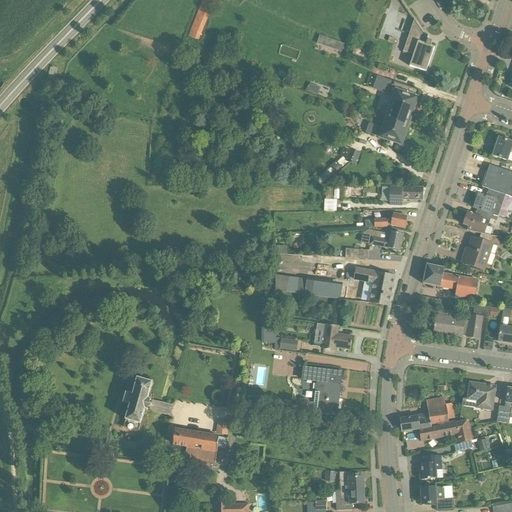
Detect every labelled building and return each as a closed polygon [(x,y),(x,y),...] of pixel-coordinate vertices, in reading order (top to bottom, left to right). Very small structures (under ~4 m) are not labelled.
[(211,14),(216,0),(203,0),(200,10),(189,36),(198,40),(209,13),(211,14)] [(414,20),(414,21),(404,51),(403,51),(403,52),(414,55),(410,67),(426,72),(434,48),(430,47),(432,42),(428,40),(429,36),(428,36),(428,37),(426,36),(414,19),(414,20)] [(317,44),(329,48),(332,40),(320,36),(317,44)] [(367,60),(370,52),(355,47),(352,55),(367,60)] [(58,68),(51,66),(47,78),(54,80),(58,68)] [(387,120),(408,127),(417,98),(419,91),(394,83),(390,95),(394,97),(387,120)] [(307,92),(318,96),(321,88),(310,84),(307,92)] [(402,143),(408,127),(387,120),(383,129),(369,125),(366,133),(380,138),(388,141),(387,145),(392,147),(393,143),(399,144),(399,147),(400,148),(403,148),(404,146),(404,144),(402,143)] [(511,142),(499,138),(497,145),(498,145),(494,155),(493,155),(493,156),(507,161),(511,149),(511,142)] [(340,157),(341,157),(346,159),(345,163),(356,166),(361,153),(344,147),(340,157)] [(336,161),(330,167),(336,175),(343,169),(337,162),(336,161)] [(490,190),(500,194),(511,198),(511,173),(490,166),(482,188),(490,190)] [(321,188),(336,175),(330,167),(315,180),(321,188)] [(301,176),(310,177),(311,169),(302,168),(301,176)] [(424,189),(389,187),(389,207),(401,207),(402,199),(423,200),(424,189)] [(325,200),(324,200),(324,212),(336,212),(337,200),(330,200),(331,188),(326,188),(325,200)] [(475,209),(482,212),(489,214),(493,204),(496,205),(500,194),(490,190),(487,198),(480,195),(475,209)] [(468,213),(464,225),(470,228),(471,228),(470,232),(481,234),(484,235),(487,226),(482,225),(485,218),(496,222),(498,218),(489,214),(482,212),(480,217),(468,213)] [(366,228),(373,228),(387,227),(387,225),(405,229),(407,217),(391,214),(390,220),(387,220),(365,220),(366,228)] [(390,232),(389,235),(368,231),(362,234),(360,243),(400,251),(404,235),(390,232)] [(484,235),(481,234),(479,241),(474,239),(470,251),(471,252),(469,257),(464,255),(462,263),(484,271),(490,253),(494,255),(497,247),(492,245),(490,244),(493,237),(484,235)] [(276,254),(287,255),(287,247),(277,247),(276,254)] [(354,250),(353,259),(366,260),(367,251),(354,250)] [(369,250),(369,260),(381,260),(381,250),(369,250)] [(423,284),(433,286),(441,288),(441,287),(456,289),(455,296),(475,299),(478,281),(444,275),(445,269),(437,267),(427,265),(423,284)] [(395,279),(377,276),(378,272),(357,268),(355,282),(374,286),(370,303),(389,307),(395,279)] [(276,292),(305,296),(307,282),(307,281),(276,276),(276,292)] [(305,296),(341,301),(344,286),(307,282),(305,296)] [(464,320),(462,336),(467,337),(467,338),(479,339),(482,318),(489,319),(490,309),(474,307),(473,317),(470,317),(470,321),(464,320)] [(462,336),(464,320),(465,313),(453,312),(438,310),(436,325),(435,324),(434,327),(435,327),(434,333),(462,337),(462,336)] [(511,310),(509,328),(501,327),(499,342),(511,343),(511,310)] [(264,344),(276,344),(275,314),(263,314),(264,344)] [(339,327),(317,324),(315,344),(323,345),(323,349),(335,351),(335,349),(351,351),(353,337),(337,335),(339,327)] [(298,341),(282,339),(280,349),(296,352),(298,341)] [(299,411),(317,413),(337,415),(339,395),(341,395),(342,397),(342,396),(342,395),(342,394),(341,394),(341,393),(341,391),(342,388),(342,387),(342,386),(343,385),(343,384),(344,383),(343,383),(343,384),(340,384),(342,373),(304,369),(303,380),(318,382),(316,393),(315,392),(314,403),(310,403),(307,400),(300,399),(299,411)] [(152,384),(137,379),(133,395),(126,393),(123,404),(130,406),(123,428),(138,432),(145,410),(147,411),(150,400),(148,399),(152,384)] [(496,387),(470,383),(467,401),(477,402),(477,409),(493,411),(496,387)] [(511,389),(508,389),(506,403),(506,407),(499,407),(497,422),(509,424),(510,420),(511,419),(511,389)] [(448,423),(444,401),(436,403),(435,401),(427,402),(429,415),(401,419),(402,433),(419,430),(431,428),(431,426),(448,423)] [(217,421),(216,433),(226,434),(227,422),(217,421)] [(467,421),(431,428),(419,430),(421,442),(458,435),(460,445),(472,442),(467,421)] [(228,440),(219,438),(219,437),(175,430),(172,448),(187,451),(185,460),(215,465),(217,449),(227,451),(228,440)] [(479,443),(481,452),(491,449),(488,440),(479,443)] [(472,442),(460,445),(454,446),(455,452),(473,449),(472,442)] [(420,471),(420,480),(430,480),(430,479),(442,478),(441,456),(431,457),(431,458),(424,458),(425,464),(422,464),(423,471),(420,471)] [(340,473),(340,492),(364,491),(364,478),(352,478),(352,472),(340,473)] [(325,483),(335,484),(335,474),(326,473),(325,483)] [(444,487),(421,489),(422,505),(440,504),(440,510),(453,510),(453,499),(445,499),(444,487)] [(364,491),(340,492),(336,492),(336,504),(336,511),(353,510),(353,505),(365,504),(364,491)] [(307,503),(307,511),(326,511),(326,502),(307,503)] [(229,503),(218,503),(217,511),(250,511),(250,505),(229,505),(229,503)]
